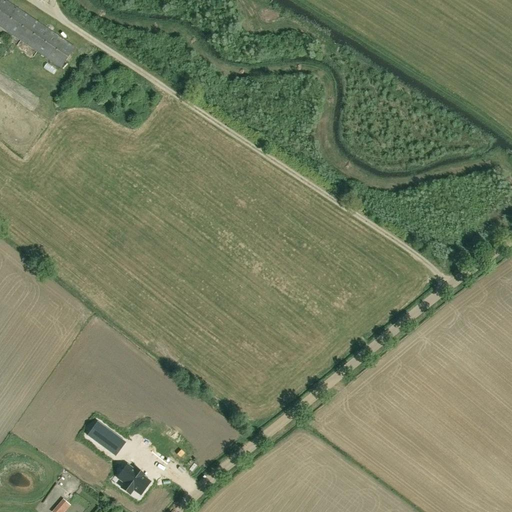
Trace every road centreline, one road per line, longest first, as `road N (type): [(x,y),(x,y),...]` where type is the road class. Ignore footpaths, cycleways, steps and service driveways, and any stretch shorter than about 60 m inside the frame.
road 1 (track): [(34,0),(403,244),(449,285)]
road 2 (unclassified): [(173,511),(312,389),(511,240)]
